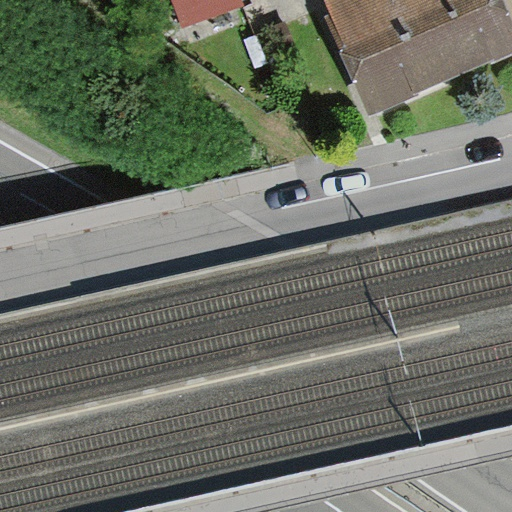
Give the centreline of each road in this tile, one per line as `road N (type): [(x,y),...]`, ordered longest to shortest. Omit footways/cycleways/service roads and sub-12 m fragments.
road 1 (motorway): [(511,506),(318,369),(0,182)]
road 2 (residential): [(0,278),(511,165)]
road 3 (motorway): [(0,290),(359,511)]
